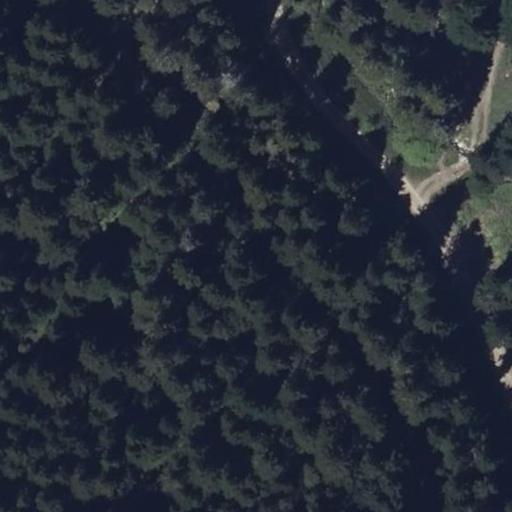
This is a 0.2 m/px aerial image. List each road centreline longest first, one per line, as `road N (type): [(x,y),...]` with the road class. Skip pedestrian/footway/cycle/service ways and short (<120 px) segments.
road 1 (track): [(272,0),(279,39),(316,97),(417,199),(458,255),(511,390)]
road 2 (track): [(504,0),(424,208)]
